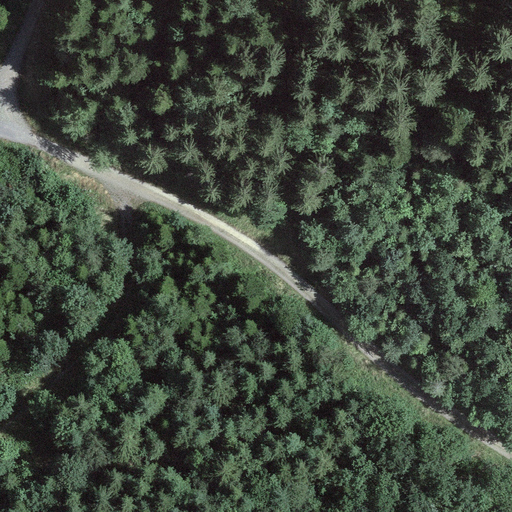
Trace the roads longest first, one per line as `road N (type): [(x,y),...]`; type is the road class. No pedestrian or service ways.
road 1 (track): [(0,127),(242,240),(411,386),(511,454)]
road 2 (track): [(114,179),(130,263),(110,326),(0,428)]
